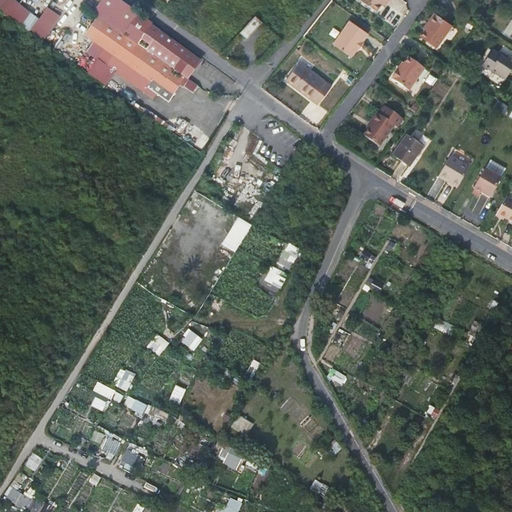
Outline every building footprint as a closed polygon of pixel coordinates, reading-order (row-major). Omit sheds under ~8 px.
[(30,13),(13,0),(0,0),(0,8),(23,24),(30,13)] [(87,1),(83,6),(98,16),(84,35),(93,42),(106,51),(109,47),(113,49),(109,54),(112,56),(104,66),(143,93),(143,94),(152,100),(155,95),(166,102),(169,102),(173,96),(170,94),(178,84),(179,85),(179,86),(182,88),(183,87),(192,93),(197,87),(186,79),(200,59),(151,25),(153,23),(143,15),(120,0),(102,0),(97,8),(87,1)] [(387,0),(389,1),(389,0),(360,0),(376,12),(380,5),(383,0),(387,0)] [(59,16),(47,8),(39,19),(30,13),(23,24),(43,39),(59,16)] [(429,22),(420,35),(436,46),(452,23),(434,11),(427,21),(429,22)] [(246,39),(262,22),(255,15),(239,32),(246,39)] [(368,34),(349,22),(334,45),(352,58),(357,51),(358,51),(364,43),(363,41),(368,34)] [(104,66),(112,56),(109,54),(106,51),(93,42),(85,52),(104,66)] [(491,53),(491,54),(511,66),(511,61),(498,53),(497,56),(491,53)] [(511,70),(511,66),(491,54),(483,67),(505,81),(511,70)] [(425,68),(409,57),(400,70),(399,69),(392,78),(410,90),(425,68)] [(289,81),(297,86),(310,69),(302,63),(289,81)] [(310,69),(297,86),(322,105),(335,87),(310,69)] [(464,79),(466,76),(455,70),(453,73),(464,79)] [(429,74),(426,81),(433,84),(437,77),(429,74)] [(494,108),(505,114),(509,106),(497,100),(494,108)] [(376,144),(391,123),(394,126),(400,117),(382,104),(376,112),(374,110),(367,119),(369,121),(366,125),(360,133),(376,144)] [(404,135),(392,154),(409,167),(423,148),(404,135)] [(470,169),(452,159),(439,179),(447,184),(448,183),(459,189),(470,169)] [(502,180),(485,170),(474,191),(491,200),(502,180)] [(444,205),(453,187),(444,183),(436,201),(444,205)] [(511,224),(511,203),(506,201),(497,217),(511,224)] [(236,251),(252,224),(238,216),(222,243),(236,251)] [(387,251),(394,253),(397,242),(390,240),(387,251)] [(289,242),(281,257),(293,264),(301,249),(289,242)] [(260,285),(280,293),(288,273),(269,265),(260,285)] [(378,294),(383,284),(369,277),(364,286),(378,294)] [(161,295),(168,299),(172,294),(165,289),(161,295)] [(454,336),(457,326),(437,319),(434,329),(454,336)] [(180,341),(194,351),(203,339),(189,329),(180,341)] [(339,329),(333,340),(339,344),(346,332),(339,329)] [(146,346),(159,356),(169,343),(156,333),(146,346)] [(253,378),(260,363),(253,359),(246,374),(253,378)] [(114,384),(129,390),(136,374),(120,368),(114,384)] [(327,377),(342,385),(347,376),(332,368),(327,377)] [(98,384),(95,391),(103,395),(107,388),(98,384)] [(141,408),(133,404),(131,409),(139,413),(141,408)] [(431,405),(427,413),(437,418),(441,410),(431,405)] [(165,425),(168,420),(158,415),(155,420),(165,425)] [(101,444),(105,435),(95,431),(91,440),(101,444)] [(486,435),(481,444),(487,448),(492,439),(486,435)] [(114,455),(120,443),(107,436),(101,448),(114,455)] [(139,473),(145,448),(126,444),(121,468),(139,473)] [(231,446),(224,463),(237,469),(245,452),(231,446)] [(334,449),(329,454),(332,458),(338,453),(334,449)] [(248,458),(246,464),(257,469),(259,463),(248,458)] [(98,488),(94,497),(110,505),(114,495),(98,488)] [(231,497),(223,511),(237,511),(242,502),(231,497)] [(28,502),(21,498),(17,505),(24,508),(28,502)]
